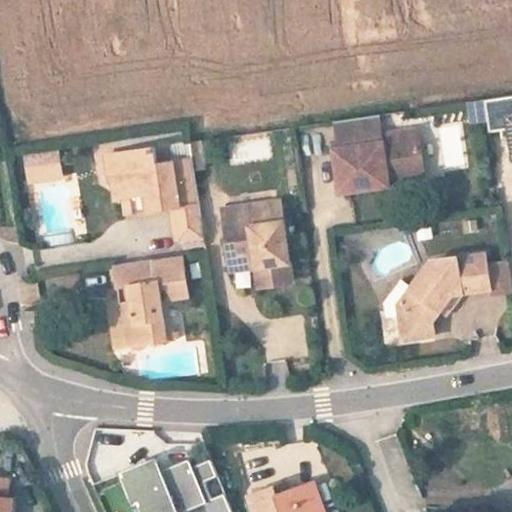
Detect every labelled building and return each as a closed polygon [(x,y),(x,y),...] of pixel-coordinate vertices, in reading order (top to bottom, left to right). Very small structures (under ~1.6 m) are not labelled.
[(511,97),(484,101),(488,132),(507,129),(511,160),(511,97)] [(484,122),(481,102),(466,104),(469,124),(484,122)] [(385,136),(383,118),(373,119),(374,138),(385,136)] [(426,175),(421,132),(374,138),(373,119),(358,121),(338,125),(341,153),(336,154),(341,196),(388,190),(387,181),(397,179),(426,175)] [(244,160),(272,157),(271,138),(242,141),(244,160)] [(30,182),(67,178),(64,148),(26,153),(30,182)] [(209,256),(198,181),(177,185),(174,164),(159,166),(156,150),(102,159),(106,184),(109,184),(111,202),(122,201),(125,218),(173,211),(177,236),(172,237),(176,261),(184,260),(209,256)] [(397,189),(397,179),(387,181),(388,190),(397,189)] [(297,284),(284,204),(226,213),(235,265),(260,261),(262,272),(265,288),(297,284)] [(43,250),(44,265),(69,262),(67,247),(43,250)] [(185,267),(184,260),(176,261),(156,264),(158,272),(185,267)] [(262,272),(260,261),(235,265),(237,275),(262,272)] [(495,297),(492,271),(491,261),(439,267),(417,296),(424,303),(414,317),(406,318),(411,350),(441,346),(439,326),(459,301),(469,300),(495,297)] [(191,298),(185,267),(158,272),(156,264),(117,270),(121,293),(132,292),(133,304),(113,307),(117,334),(120,334),(123,354),(168,347),(161,305),(191,298)] [(511,299),(511,276),(511,268),(492,271),(495,297),(496,301),(511,299)] [(414,317),(424,303),(417,296),(405,311),(406,318),(414,317)] [(451,322),(469,300),(459,301),(446,318),(451,322)] [(123,354),(120,334),(117,334),(113,307),(108,308),(115,355),(123,354)] [(268,357),(307,355),(305,322),(266,324),(268,357)] [(215,475),(209,460),(191,468),(188,461),(159,473),(154,460),(123,472),(118,474),(130,505),(135,503),(139,511),(183,511),(202,505),(205,511),(230,511),(223,494),(210,500),(203,480),(215,475)] [(322,511),(312,481),(276,494),(273,486),(248,495),(254,511),(322,511)] [(0,511),(11,511),(12,497),(0,495),(0,511)] [(374,511),(372,503),(353,508),(354,511),(374,511)]
